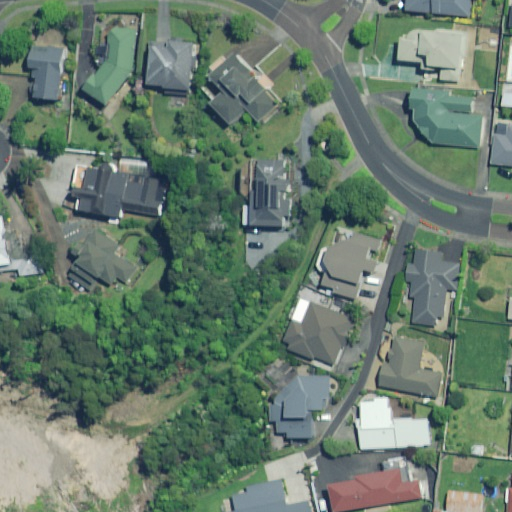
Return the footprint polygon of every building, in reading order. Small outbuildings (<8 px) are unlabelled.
[(408,0),(408,11),(470,16),(470,0),(408,0)] [(137,31),(113,29),(112,47),(111,57),(99,74),(98,74),(86,90),(107,105),(133,71),(137,31)] [(465,33),(439,31),(439,32),(415,31),(414,39),(403,38),(401,60),(425,62),(425,70),(444,71),(443,80),(461,82),(465,33)] [(195,44),(153,42),(151,86),(167,86),(167,94),(178,94),(193,95),(195,44)] [(65,51),(35,48),(33,71),(40,71),(37,98),(60,101),(65,51)] [(280,106),(270,94),(273,92),(261,78),(258,80),(237,56),(213,76),(227,93),(214,104),(232,126),(250,110),(261,122),(280,106)] [(418,90),(415,126),(434,144),(480,148),(483,116),(472,115),(474,95),(418,90)] [(511,94),(505,93),(503,107),(511,107),(511,94)] [(511,126),(510,126),(509,137),(497,136),(493,164),(511,166),(511,126)] [(289,162),(261,161),(260,191),(255,191),(255,226),(290,227),(290,200),(288,200),(289,162)] [(164,177),(79,164),(74,196),(83,197),(81,212),(120,218),(121,211),(158,216),(163,186),(164,177)] [(4,235),(2,217),(0,217),(0,265),(15,264),(17,277),(42,273),(38,250),(18,253),(15,233),(4,235)] [(119,247),(95,230),(85,245),(88,247),(67,276),(89,291),(99,277),(120,292),(135,269),(114,254),(119,247)] [(338,239),(334,251),(323,247),(316,268),(330,273),(325,289),(357,300),(367,270),(376,273),(379,262),(369,259),(372,250),(378,252),(382,242),(356,233),(348,243),(338,239)] [(443,253),(418,250),(416,265),(408,264),(406,282),(414,283),(412,296),(417,297),(413,323),(437,326),(438,317),(444,318),(448,289),(458,290),(461,265),(442,262),(443,253)] [(355,321),(314,302),(304,325),(295,321),(284,346),(334,368),(355,321)] [(425,343),(397,338),(392,365),(384,364),(380,386),(438,397),(442,374),(420,370),(425,343)] [(329,410),(329,377),(297,378),(281,394),(270,404),(271,422),(278,422),(278,433),(290,433),(290,438),(314,438),(314,410),(329,410)] [(394,421),(393,399),(376,399),(376,402),(364,403),(364,419),(360,420),(361,449),(431,446),(430,419),(394,421)] [(404,484),(402,470),(354,478),(354,482),(332,485),(336,511),(342,511),(424,499),(421,481),(404,484)] [(286,506),(282,481),(249,487),(250,493),(225,497),(227,511),(311,511),(310,502),(286,506)] [(483,511),(485,495),(451,492),(448,511),(483,511)]
